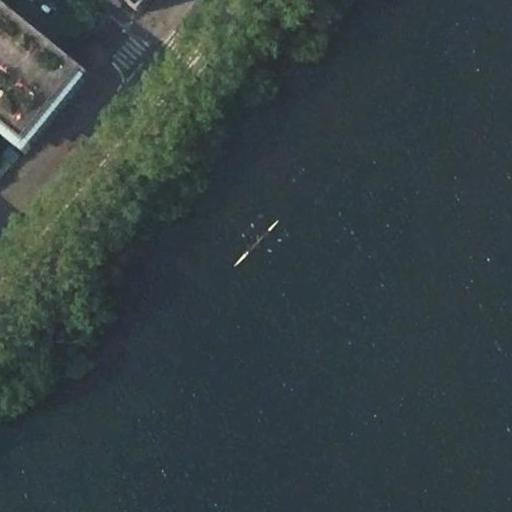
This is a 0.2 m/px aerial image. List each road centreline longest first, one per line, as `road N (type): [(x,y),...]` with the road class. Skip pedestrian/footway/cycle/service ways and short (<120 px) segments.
road 1 (primary): [(0,267),(162,76)]
road 2 (residential): [(162,76),(69,0)]
